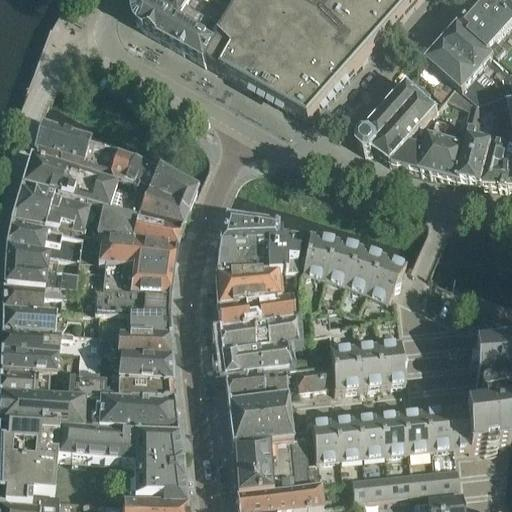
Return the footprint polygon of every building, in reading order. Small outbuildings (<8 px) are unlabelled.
[(226,12),(209,2),(206,0),(141,0),(140,3),(180,27),(216,49),(234,19),(235,17),(226,12)] [(216,49),(205,69),(206,70),(306,126),(313,125),(424,0),(246,0),(235,17),(234,19),(216,49)] [(232,0),(226,12),(235,17),(246,0),(232,0)] [(511,0),(489,0),(488,1),(511,22),(511,0)] [(511,23),(488,1),(460,33),(494,64),(511,80),(511,23)] [(145,35),(156,41),(205,69),(216,49),(180,27),(140,3),(136,10),(135,13),(135,16),(135,19),(135,22),(136,25),(138,28),(140,31),(142,33),(145,35)] [(511,80),(494,64),(460,33),(428,69),(444,83),(456,94),(473,108),(479,113),(485,111),(492,108),(502,104),(511,99),(511,80)] [(447,104),(456,94),(444,83),(434,94),(435,99),(444,108),(447,104)] [(392,170),(409,148),(436,117),(426,107),(430,101),(413,85),(358,146),(359,154),(365,160),(373,159),(374,158),(392,170)] [(467,152),(459,189),(481,193),(492,150),(495,141),(479,137),(485,111),(479,113),(473,108),(465,136),(468,136),(464,151),(467,152)] [(392,170),(459,189),(467,152),(464,151),(468,136),(465,136),(446,130),(445,129),(438,127),(435,129),(432,143),(430,142),(428,144),(425,152),(409,148),(392,170)] [(41,133),(34,156),(82,171),(90,148),(87,147),(72,143),(66,141),(41,133)] [(492,150),(481,193),(511,195),(511,145),(510,145),(511,141),(497,137),(497,141),(495,140),(495,141),(492,150)] [(90,148),(82,171),(110,179),(118,159),(110,155),(100,152),(90,148)] [(118,159),(110,179),(114,184),(124,189),(134,166),(135,165),(118,157),(118,159)] [(22,194),(31,196),(57,203),(56,206),(90,216),(94,217),(102,219),(109,221),(119,200),(120,200),(121,195),(30,166),(22,194)] [(121,195),(120,200),(145,209),(158,179),(154,177),(148,173),(138,168),(134,166),(124,189),(121,195)] [(158,179),(145,209),(187,222),(194,204),(195,203),(173,189),(159,180),(158,179)] [(32,233),(87,243),(94,217),(90,216),(56,206),(57,203),(31,196),(22,194),(11,230),(32,233)] [(119,200),(109,221),(137,227),(180,237),(187,222),(145,209),(120,200),(119,200)] [(180,237),(137,227),(109,221),(102,219),(94,217),(87,243),(84,265),(99,267),(99,272),(171,280),(174,259),(180,237)] [(224,227),(218,252),(288,251),(287,259),(297,261),(302,241),(299,240),(290,238),(286,237),(285,236),(281,236),(275,234),(270,233),(271,226),(239,220),(237,229),(230,228),(225,227),(224,227)] [(81,247),(32,238),(10,234),(5,258),(41,264),(57,267),(67,269),(78,272),(81,247)] [(302,276),(299,285),(322,290),(330,256),(332,249),(308,244),(307,251),(302,276)] [(330,256),(322,290),(343,296),(353,263),(356,256),(332,249),(330,256)] [(218,252),(216,283),(278,282),(280,306),(293,304),(294,304),(296,270),(297,261),(287,259),(288,251),(218,252)] [(353,263),(343,296),(363,304),(376,271),(379,265),(356,256),(353,263)] [(57,267),(41,264),(5,258),(4,277),(55,282),(57,267)] [(78,272),(77,285),(75,300),(82,301),(95,303),(101,303),(101,302),(130,303),(149,305),(168,306),(171,280),(99,272),(99,267),(84,265),(83,272),(78,272)] [(376,271),(363,304),(386,314),(392,301),(393,299),(399,297),(397,291),(401,282),(404,276),(379,265),(376,271)] [(55,282),(4,277),(3,294),(44,297),(60,299),(75,300),(77,285),(73,285),(55,282)] [(257,309),(274,307),(280,306),(278,282),(216,283),(216,315),(245,311),(257,309)] [(60,299),(44,297),(3,294),(1,317),(31,320),(53,321),(58,321),(60,299)] [(95,303),(82,301),(81,324),(83,324),(94,323),(95,303)] [(168,306),(149,305),(130,303),(101,302),(101,303),(95,303),(94,323),(97,323),(100,323),(145,324),(168,324),(168,306)] [(245,311),(216,315),(219,336),(293,324),(297,324),(293,304),(280,306),(274,307),(257,309),(258,317),(246,319),(245,311)] [(53,321),(31,320),(1,317),(2,339),(41,340),(52,342),(53,321)] [(82,344),(96,345),(97,323),(94,323),(83,324),(82,344)] [(101,345),(117,347),(137,346),(137,344),(167,344),(168,324),(145,324),(100,323),(97,323),(96,345),(101,345)] [(293,324),(219,336),(221,361),(285,350),(297,348),(293,324)] [(2,339),(1,357),(58,361),(57,379),(55,379),(55,381),(55,383),(69,384),(98,386),(100,373),(101,363),(101,345),(96,345),(82,344),(80,344),(78,344),(68,344),(52,342),(41,340),(2,339)] [(117,347),(116,364),(137,365),(137,366),(170,370),(167,345),(167,344),(137,344),(137,346),(117,347)] [(461,457),(468,456),(509,452),(511,429),(511,348),(503,349),(474,350),(476,413),(457,415),(450,416),(450,417),(449,417),(453,457),(454,456),(455,458),(461,457)] [(399,349),(376,352),(381,394),(404,391),(402,375),(406,369),(401,364),(399,349)] [(221,361),(224,384),(283,375),(289,374),(285,350),(221,361)] [(376,352),(353,354),(357,396),(381,394),(376,352)] [(353,354),(330,357),(331,371),(333,393),(334,398),(357,396),(353,354)] [(57,379),(58,361),(1,357),(0,376),(55,379),(57,379)] [(108,373),(107,387),(119,389),(172,392),(170,370),(137,366),(137,365),(116,364),(109,363),(108,373)] [(316,364),(294,366),(295,375),(317,373),(316,364)] [(317,373),(295,375),(298,398),(333,393),(331,371),(317,373)] [(287,399),(283,375),(224,384),(227,407),(287,399)] [(49,401),(50,386),(55,386),(55,383),(55,381),(41,381),(33,381),(32,382),(0,381),(0,399),(49,402),(49,401)] [(69,384),(68,402),(85,404),(99,407),(153,409),(153,407),(172,409),(171,393),(172,393),(172,392),(119,389),(107,387),(98,386),(69,384)] [(84,433),(85,404),(68,402),(49,401),(49,402),(0,399),(0,431),(58,432),(84,433)] [(84,433),(98,434),(129,436),(129,438),(176,441),(172,409),(153,407),(153,409),(99,407),(85,404),(84,433)] [(228,411),(232,455),(292,450),(287,404),(228,411)] [(427,418),(431,460),(453,458),(455,458),(454,456),(453,457),(449,417),(450,417),(450,416),(427,418)] [(404,421),(408,463),(431,460),(427,418),(404,421)] [(380,423),(385,465),(408,463),(404,421),(380,423)] [(357,426),(361,468),(385,465),(380,423),(357,426)] [(361,468),(357,426),(334,428),(338,470),(361,468)] [(310,431),(315,472),(338,470),(334,428),(310,431)] [(0,511),(7,511),(31,511),(33,508),(52,509),(56,464),(58,432),(0,431),(0,511)] [(129,436),(98,434),(84,433),(58,432),(56,464),(133,470),(133,508),(160,508),(160,511),(185,511),(184,505),(176,441),(129,438),(129,436)] [(232,455),(236,503),(310,495),(308,480),(308,479),(307,473),(304,448),(292,450),(232,455)] [(315,478),(308,479),(308,480),(310,495),(320,493),(319,478),(315,478)] [(455,480),(433,482),(435,502),(458,499),(455,480)] [(433,482),(410,484),(412,504),(435,502),(433,482)] [(410,484),(387,487),(389,507),(412,504),(410,484)] [(387,487),(363,489),(365,509),(389,507),(387,487)] [(363,489),(349,491),(349,492),(351,511),(361,510),(365,509),(363,489)] [(236,503),(236,511),(322,511),(320,493),(310,495),(236,503)]
